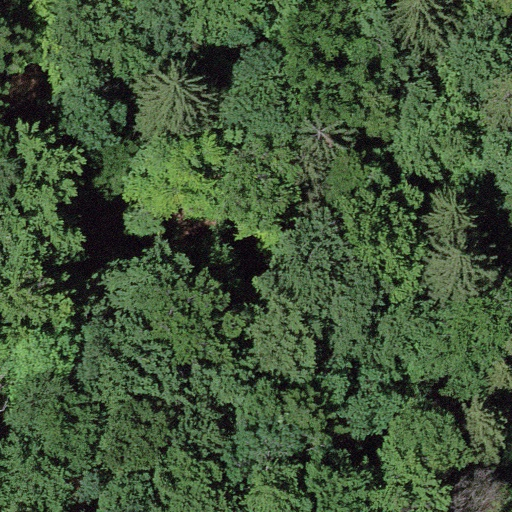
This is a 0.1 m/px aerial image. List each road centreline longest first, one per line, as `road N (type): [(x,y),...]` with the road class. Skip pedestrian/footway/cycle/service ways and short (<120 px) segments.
road 1 (track): [(459,0),(404,220),(426,362),(429,511)]
road 2 (track): [(404,220),(304,277),(90,511)]
